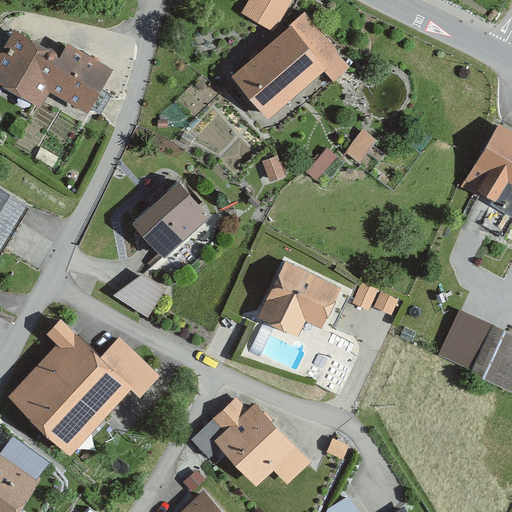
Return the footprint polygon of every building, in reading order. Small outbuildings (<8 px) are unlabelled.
[(290,2),(286,0),(246,0),(238,14),(269,34),(290,2)] [(349,67),(304,14),(230,77),(265,118),(320,71),(331,83),(349,67)] [(58,56),(15,30),(0,53),(0,84),(37,107),(47,92),(84,114),(110,71),(65,44),(58,56)] [(511,132),(496,124),(458,190),(477,201),(480,195),(511,212),(511,132)] [(375,142),(360,131),(344,153),(359,164),(375,142)] [(282,178),(276,156),(261,161),(268,182),(282,178)] [(206,217),(175,182),(129,222),(161,257),(206,217)] [(0,245),(25,205),(0,190),(0,245)] [(318,328),(338,288),(283,260),(255,317),(295,336),(303,321),(318,328)] [(141,263),(121,291),(150,311),(169,282),(141,263)] [(366,310),(376,289),(361,282),(351,303),(366,310)] [(397,299),(380,292),(374,307),(390,314),(397,299)] [(484,314),(466,307),(457,332),(474,339),(484,314)] [(45,334),(55,344),(5,398),(67,456),(129,389),(140,398),(159,378),(118,339),(100,358),(59,320),(45,334)] [(511,335),(490,324),(467,371),(511,392),(511,335)] [(254,490),(298,452),(254,402),(244,411),(236,401),(189,441),(207,461),(219,450),(254,490)] [(346,446),(332,441),(327,454),(341,459),(346,446)] [(0,511),(17,511),(40,481),(0,453),(0,511)] [(219,511),(203,493),(181,511),(219,511)] [(325,511),(403,511),(402,510),(399,511),(356,511),(349,499),(325,511)]
